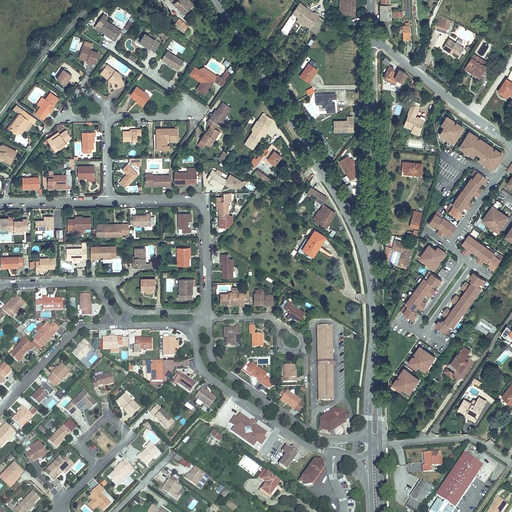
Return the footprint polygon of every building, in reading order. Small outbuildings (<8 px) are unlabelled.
[(192,5),(186,0),(165,0),(181,16),(192,5)] [(340,0),(340,14),(355,14),(354,0),(340,0)] [(313,15),(300,4),(292,14),(298,19),(305,23),(303,25),(309,29),(319,16),(314,13),(313,15)] [(391,19),(390,4),(382,4),(380,4),(380,19),(386,19),(391,19)] [(187,29),(177,21),(173,26),(182,34),(187,29)] [(108,40),(111,42),(118,32),(102,22),(96,30),(103,35),(109,39),(108,40)] [(447,27),(435,22),(432,30),(444,35),(447,27)] [(406,26),(403,26),(403,28),(399,28),(400,33),(404,33),(404,40),(411,40),(411,24),(406,24),(406,26)] [(146,48),(153,52),(158,44),(142,34),(137,43),(146,48)] [(443,39),(437,50),(444,54),(445,51),(449,53),(447,56),(448,58),(453,61),(459,50),(443,39)] [(89,56),(88,60),(97,63),(101,51),(93,49),(94,46),(83,43),(79,53),(89,56)] [(167,65),(176,71),(182,63),(166,51),(160,60),(167,65)] [(470,53),(468,57),(480,65),(482,62),(470,53)] [(389,60),(382,54),(378,60),(386,65),(389,60)] [(480,65),(468,57),(461,68),(477,78),(483,67),(480,65)] [(117,75),(99,62),(94,70),(98,72),(111,79),(107,85),(110,91),(122,88),(117,75)] [(318,68),(309,63),(299,76),(309,83),(318,68)] [(405,75),(398,68),(395,73),(391,70),(392,68),(389,65),(381,77),(397,88),(405,75)] [(63,66),(54,78),(65,85),(69,80),(73,74),(63,66)] [(212,82),(197,70),(193,67),(187,76),(195,82),(198,85),(194,91),(201,96),(212,82)] [(212,82),(222,89),(226,84),(222,82),(218,79),(216,77),(215,78),(202,69),(197,70),(212,82)] [(229,73),(225,70),(218,79),(222,82),(229,73)] [(111,79),(98,72),(96,75),(102,80),(107,85),(111,79)] [(511,84),(504,79),(496,93),(511,102),(511,84)] [(147,98),(132,87),(125,96),(133,102),(141,108),(147,98)] [(60,99),(50,92),(44,99),(39,107),(34,113),(44,121),(49,114),(51,115),(53,111),(56,107),(54,106),(60,99)] [(332,104),(332,99),(336,98),(336,93),(316,94),(316,104),(322,103),(323,107),(326,107),(327,112),(335,111),(335,104),(332,104)] [(36,104),(39,107),(44,99),(41,97),(36,104)] [(141,108),(133,102),(131,104),(134,106),(139,110),(141,108)] [(210,115),(206,120),(215,127),(217,124),(221,126),(231,111),(221,103),(216,110),(211,116),(210,115)] [(13,116),(18,109),(13,105),(8,113),(13,116)] [(32,120),(18,109),(13,116),(5,127),(17,135),(23,128),(27,124),(29,125),(32,120)] [(416,112),(409,109),(401,129),(409,132),(408,137),(416,140),(421,125),(412,122),(416,112)] [(203,125),(208,128),(211,131),(204,140),(200,138),(197,142),(206,149),(210,143),(212,144),(218,135),(212,131),(215,127),(206,120),(203,125)] [(253,131),(250,132),(241,144),(249,149),(259,136),(257,135),(260,131),(263,133),(266,129),(256,121),(253,125),(256,128),(253,131)] [(353,131),(353,121),(346,121),(333,121),(333,128),(341,128),(341,131),(353,131)] [(438,138),(452,147),(461,131),(454,126),(448,135),(446,133),(451,125),(445,121),(439,130),(442,131),(438,138)] [(204,134),(200,138),(204,140),(211,131),(208,128),(204,134)] [(140,129),(135,129),(135,132),(126,132),(119,132),(119,143),(135,143),(134,138),(140,138),(140,129)] [(162,129),(153,130),(153,135),(154,150),(154,151),(160,151),(160,143),(163,143),(163,138),(167,138),(175,138),(174,129),(162,129)] [(61,131),(55,136),(47,142),(45,139),(41,143),(49,155),(69,140),(61,131)] [(93,142),(93,136),(96,136),(96,132),(82,132),(82,152),(83,152),(91,152),(91,148),(93,148),(93,142)] [(45,139),(47,142),(55,136),(53,133),(51,135),(45,139)] [(468,135),(459,151),(472,159),(477,152),(482,155),(478,162),(492,171),(501,155),(493,150),(488,159),(486,157),(491,149),(478,141),(473,150),(471,148),(476,140),(468,135)] [(0,145),(0,159),(7,162),(13,152),(1,146),(0,145)] [(250,158),(245,164),(251,169),(258,160),(265,165),(267,162),(270,165),(276,157),(270,152),(272,149),(269,147),(266,150),(264,149),(263,150),(261,149),(252,160),(250,158)] [(352,155),(350,152),(341,158),(354,176),(360,171),(357,167),(359,165),(356,161),(352,155)] [(227,157),(223,154),(217,162),(221,165),(227,157)] [(95,176),(95,165),(77,166),(77,180),(84,180),(84,175),(90,175),(90,177),(95,176)] [(134,177),(123,165),(116,171),(121,177),(119,179),(117,181),(123,188),(134,177)] [(419,165),(403,166),(404,177),(420,176),(419,165)] [(445,208),(457,218),(460,215),(458,213),(459,212),(463,207),(467,210),(471,204),(467,201),(472,194),(477,197),(482,190),(477,187),(481,181),(483,180),(485,181),(487,178),(475,169),(471,174),(474,176),(473,178),(471,177),(452,203),(453,204),(452,206),(449,204),(445,208)] [(254,170),(249,175),(265,187),(269,182),(254,170)] [(239,184),(226,177),(222,182),(210,175),(211,174),(208,171),(202,180),(206,182),(205,184),(210,187),(217,191),(220,186),(227,190),(235,190),(239,184)] [(167,187),(166,174),(152,175),(151,173),(142,174),(142,185),(145,185),(151,184),(151,188),(167,187)] [(184,173),(169,174),(169,186),(183,186),(183,182),(193,182),(193,173),(184,173)] [(67,176),(43,176),(43,191),(57,191),(67,191),(67,176)] [(34,178),(17,178),(16,191),(25,191),(34,191),(34,178)] [(123,188),(117,181),(112,185),(119,192),(123,188)] [(326,198),(308,187),(300,199),(317,209),(319,206),(321,207),(326,198)] [(225,223),(225,202),(227,202),(227,195),(220,195),(220,199),(211,199),(211,208),(215,207),(215,212),(215,223),(225,223)] [(511,218),(493,205),(482,222),(500,234),(511,218)] [(324,210),(321,208),(318,213),(316,212),(311,220),(328,231),(331,225),(327,223),(333,213),(325,208),(324,210)] [(422,212),(414,209),(411,218),(420,221),(422,212)] [(445,233),(448,235),(455,226),(442,217),(441,218),(439,217),(441,214),(436,211),(427,223),(430,225),(432,223),(433,224),(439,228),(436,233),(442,237),(445,233)] [(186,212),(173,213),(174,229),(178,229),(178,234),(187,233),(187,227),(184,228),(184,224),(184,220),(187,220),(186,212)] [(0,229),(9,229),(9,231),(15,231),(25,230),(28,230),(28,218),(16,218),(9,218),(9,216),(0,216),(0,229)] [(140,218),(129,219),(129,231),(148,231),(148,218),(140,218)] [(53,219),(43,219),(43,223),(39,223),(31,223),(31,234),(54,233),(53,219)] [(70,222),(62,222),(62,232),(85,232),(85,219),(78,219),(78,222),(70,222)] [(124,237),(124,225),(105,225),(91,226),(91,240),(117,240),(117,237),(124,237)] [(417,236),(418,228),(408,228),(408,235),(417,236)] [(322,239),(311,232),(298,250),(307,257),(322,239)] [(467,234),(461,243),(465,246),(462,250),(468,254),(471,250),(478,255),(475,259),(481,264),(484,259),(490,263),(492,264),(490,266),(494,269),(502,256),(497,253),(495,256),(493,254),(494,253),(467,234)] [(399,262),(407,265),(413,244),(394,239),(392,247),(385,247),(385,260),(389,260),(391,249),(391,248),(401,250),(400,251),(401,252),(399,262)] [(86,256),(86,242),(81,242),(81,248),(65,249),(65,259),(71,259),(71,255),(78,255),(78,258),(83,258),(83,256),(86,256)] [(433,253),(441,259),(445,253),(437,247),(435,249),(429,245),(419,258),(433,268),(439,261),(431,255),(433,253)] [(112,246),(90,247),(90,260),(97,260),(97,257),(102,257),(112,257),(112,246)] [(146,248),(137,248),(137,255),(137,263),(134,263),(134,267),(141,267),(141,264),(146,263),(146,248)] [(186,248),(172,248),(172,266),(185,266),(184,257),(186,258),(186,254),(186,248)] [(401,252),(400,251),(397,264),(407,267),(407,265),(399,262),(401,252)] [(228,258),(228,253),(219,253),(219,264),(221,264),(221,269),(221,277),(233,277),(234,258),(228,258)] [(431,255),(439,261),(441,259),(433,253),(431,255)] [(19,257),(0,256),(0,266),(6,266),(6,270),(9,270),(14,270),(14,268),(19,267),(19,257)] [(50,269),(50,258),(35,258),(35,262),(31,262),(31,272),(35,272),(35,269),(44,269),(50,269)] [(400,310),(412,319),(414,316),(412,315),(414,313),(415,311),(414,310),(416,307),(421,310),(425,304),(421,301),(426,294),(430,297),(435,291),(431,288),(433,285),(435,286),(436,284),(438,282),(440,284),(442,281),(430,271),(426,276),(429,278),(428,280),(425,278),(405,303),(408,306),(406,308),(404,305),(400,310)] [(437,321),(435,324),(447,333),(450,329),(447,326),(449,324),(452,327),(480,287),(477,285),(479,283),(482,285),(485,281),(473,272),(471,275),(473,277),(472,278),(470,280),(471,281),(469,285),(465,281),(460,287),(465,291),(460,298),(455,294),(451,301),(455,304),(450,311),(446,307),(441,314),(446,317),(443,320),(442,319),(440,321),(439,323),(437,321)] [(140,287),(146,287),(146,291),(146,292),(154,292),(154,288),(157,288),(157,278),(140,278),(140,287)] [(195,278),(178,278),(177,300),(191,300),(191,295),(193,295),(193,290),(193,285),(195,285),(195,278)] [(244,302),(244,292),(226,292),(226,293),(218,292),(217,304),(225,304),(225,300),(239,301),(239,305),(239,306),(244,306),(244,302)] [(274,305),(274,295),(267,295),(267,294),(253,293),(253,302),(266,302),(266,305),(274,305)] [(5,303),(1,308),(3,310),(12,318),(25,303),(16,295),(12,299),(7,304),(5,303)] [(86,303),(86,297),(77,297),(77,313),(79,313),(79,318),(89,318),(89,312),(86,312),(86,303)] [(47,301),(41,301),(41,306),(41,311),(63,310),(63,299),(54,299),(47,299),(47,301)] [(304,315),(298,311),(301,307),(294,302),(293,304),(286,300),(280,309),(287,314),(285,316),(288,318),(291,321),(297,326),(304,315)] [(66,326),(62,323),(58,327),(62,331),(66,326)] [(51,324),(48,327),(54,332),(57,329),(51,324)] [(48,327),(46,325),(42,330),(39,327),(33,335),(35,337),(30,342),(39,350),(46,342),(55,333),(54,332),(48,327)] [(333,360),(332,325),(328,326),(330,357),(328,362),(317,362),(317,369),(326,369),(328,400),(335,400),(333,370),(337,369),(337,360),(333,360)] [(330,357),(328,326),(315,326),(317,362),(328,362),(330,357)] [(252,335),(251,327),(244,327),(244,336),(247,336),(248,350),(260,350),(260,344),(256,344),(256,335),(252,335)] [(236,338),(236,329),(230,328),(230,331),(219,332),(218,340),(221,340),(221,343),(221,350),(232,350),(231,338),(236,338)] [(107,339),(100,339),(101,352),(108,352),(108,357),(117,357),(117,348),(125,348),(125,339),(117,339),(112,339),(112,336),(106,336),(107,339)] [(137,337),(131,338),(131,348),(129,348),(129,354),(134,354),(134,352),(150,352),(150,339),(141,339),(137,339),(137,337)] [(176,342),(176,337),(160,338),(160,358),(173,358),(173,350),(173,343),(176,342)] [(33,349),(22,339),(17,345),(18,346),(7,358),(15,366),(20,360),(23,357),(24,358),(33,349)] [(88,345),(80,339),(75,344),(77,346),(73,349),(69,354),(79,363),(89,351),(85,348),(88,345)] [(412,354),(408,360),(416,366),(418,363),(425,368),(434,355),(420,344),(414,352),(422,357),(420,360),(412,354)] [(456,354),(453,352),(440,372),(447,377),(452,370),(459,375),(468,362),(464,359),(469,352),(461,346),(456,354)] [(422,357),(414,352),(412,354),(420,360),(422,357)] [(175,371),(175,367),(189,367),(188,360),(166,361),(166,371),(175,371)] [(159,363),(146,364),(146,384),(160,384),(160,372),(159,363)] [(3,382),(12,372),(2,364),(0,365),(0,380),(3,382)] [(264,376),(249,364),(245,369),(243,373),(249,377),(252,379),(254,380),(252,383),(257,386),(264,376)] [(290,364),(279,365),(279,378),(276,377),(276,384),(293,384),(292,377),(291,377),(290,371),(290,364)] [(46,380),(54,388),(68,372),(60,365),(53,373),(46,380)] [(243,373),(245,369),(241,366),(236,372),(247,380),(249,377),(243,373)] [(392,382),(400,388),(402,385),(408,390),(418,377),(403,366),(398,374),(406,379),(404,382),(396,376),(392,382)] [(173,381),(180,371),(178,369),(170,379),(173,381)] [(328,400),(326,369),(317,369),(318,400),(328,400)] [(189,378),(180,371),(173,381),(190,393),(197,384),(189,378)] [(96,381),(92,382),(94,390),(99,389),(98,387),(103,386),(106,385),(107,387),(115,385),(112,374),(96,379),(96,381)] [(398,374),(396,376),(404,382),(406,379),(398,374)] [(511,383),(501,399),(511,405),(511,383)] [(44,391),(41,388),(35,394),(31,399),(40,407),(45,402),(44,401),(51,393),(46,389),(44,391)] [(279,398),(284,391),(281,389),(276,396),(279,398)] [(206,395),(198,390),(192,399),(195,401),(200,404),(207,409),(213,400),(206,395)] [(298,401),(284,391),(279,398),(277,401),(282,405),(284,406),(287,408),(286,409),(291,412),(296,404),(298,401)] [(58,392),(54,397),(60,403),(64,398),(58,392)] [(75,406),(86,395),(84,392),(72,403),(75,406)] [(53,396),(51,393),(44,401),(45,402),(46,403),(53,396)] [(75,406),(72,403),(65,411),(71,417),(76,412),(78,414),(82,410),(86,407),(91,411),(97,405),(86,395),(75,406)] [(126,404),(121,398),(116,403),(122,410),(120,412),(124,415),(129,420),(139,410),(129,402),(126,404)] [(474,422),(484,406),(477,401),(473,409),(463,403),(457,413),(465,418),(465,417),(474,422)] [(295,414),(300,406),(296,404),(291,412),(295,414)] [(171,420),(156,406),(149,414),(155,420),(163,428),(171,420)] [(319,417),(320,420),(338,408),(336,406),(319,417)] [(21,429),(32,417),(29,414),(21,407),(18,410),(20,412),(17,416),(18,417),(13,422),(21,429)] [(345,410),(338,408),(320,420),(319,428),(327,430),(347,418),(345,410)] [(247,423),(236,415),(234,418),(231,416),(225,424),(229,427),(227,431),(250,447),(252,444),(258,447),(264,439),(261,437),(263,434),(253,427),(247,423)] [(347,418),(327,430),(330,434),(347,421),(347,418)] [(174,424),(171,420),(163,428),(167,431),(174,424)] [(45,435),(48,431),(41,424),(38,428),(45,435)] [(74,432),(65,425),(50,441),(58,449),(65,443),(63,441),(65,438),(67,436),(69,438),(74,432)] [(0,449),(13,435),(3,426),(0,429),(0,432),(0,433),(0,449)] [(220,439),(210,432),(208,435),(218,443),(220,439)] [(49,455),(43,445),(28,455),(34,464),(42,459),(49,455)] [(159,452),(152,445),(146,451),(145,453),(143,455),(140,455),(138,458),(147,466),(159,452)] [(289,450),(284,445),(279,452),(281,455),(277,461),(288,468),(292,462),(296,463),(300,458),(296,455),(296,451),(292,449),(289,450)] [(439,453),(422,454),(422,463),(424,464),(424,467),(421,467),(421,474),(430,474),(430,468),(440,468),(439,453)] [(430,510),(428,511),(450,511),(445,508),(447,505),(453,509),(481,467),(462,454),(434,497),(443,503),(441,506),(435,502),(434,505),(430,502),(426,508),(430,510)] [(66,462),(61,457),(46,474),(55,483),(62,476),(65,473),(68,476),(73,469),(66,462)] [(66,462),(73,469),(78,465),(70,458),(66,462)] [(189,469),(192,463),(182,458),(179,464),(189,469)] [(118,465),(119,466),(114,471),(109,476),(117,485),(127,474),(129,476),(134,470),(124,459),(118,465)] [(319,461),(316,459),(310,461),(299,476),(298,478),(299,485),(302,487),(309,486),(320,470),(319,461)] [(288,468),(277,461),(274,464),(286,472),(288,468)] [(25,471),(16,464),(2,479),(6,483),(10,479),(14,483),(21,476),(25,471)] [(204,474),(194,467),(191,471),(190,470),(187,475),(186,474),(183,478),(195,487),(204,474)] [(227,468),(218,477),(222,481),(231,471),(227,468)] [(278,478),(265,468),(257,480),(260,482),(253,491),(268,502),(276,490),(272,488),(278,478)] [(323,472),(320,470),(309,486),(312,488),(323,472)] [(22,477),(21,476),(14,483),(10,479),(6,483),(13,488),(18,482),(22,477)] [(172,490),(178,481),(171,477),(169,481),(166,484),(165,483),(160,490),(176,500),(180,495),(172,490)] [(415,511),(432,489),(421,481),(408,499),(410,500),(403,509),(406,511),(415,511)] [(100,484),(96,487),(102,494),(106,491),(100,484)] [(93,502),(91,504),(98,510),(100,509),(102,511),(111,504),(102,494),(96,487),(89,494),(92,496),(90,498),(92,500),(93,502)] [(43,498),(35,491),(19,508),(23,511),(30,511),(35,506),(43,498)] [(501,511),(508,502),(499,496),(490,509),(491,509),(489,511),(501,511)] [(19,508),(11,501),(9,503),(16,510),(19,508)]
